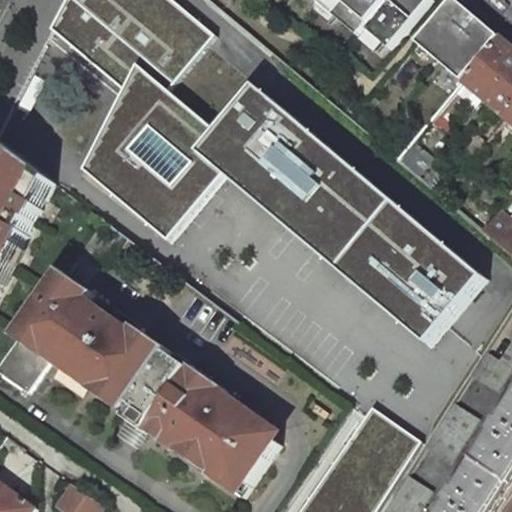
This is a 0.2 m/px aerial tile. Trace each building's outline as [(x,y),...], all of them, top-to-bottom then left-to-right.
[(343,272),(433,348),(489,280),(261,88),(222,134),(172,92),(218,36),(174,0),(70,0),(54,32),(129,94),(143,105),(127,122),(117,119),(88,173),(173,244),(229,176),(252,149),(367,244),(343,272)] [(326,0),(322,5),(365,41),(372,34),(394,53),(436,3),(433,0),(326,0)] [(503,39),(457,1),(422,46),(467,85),(503,39)] [(511,115),(511,46),(503,39),(467,85),(509,120),(511,115)] [(129,94),(117,119),(127,122),(143,105),(129,94)] [(48,202),(58,185),(0,141),(0,293),(2,290),(0,288),(0,281),(18,248),(23,250),(44,211),(39,208),(43,200),(48,202)] [(252,149),(229,176),(343,272),(367,244),(252,149)] [(48,202),(43,200),(39,208),(44,211),(48,202)] [(511,214),(505,209),(485,233),(511,255),(511,214)] [(83,252),(96,261),(118,231),(105,221),(83,252)] [(18,248),(0,281),(0,288),(2,290),(23,250),(18,248)] [(131,425),(151,439),(153,438),(154,438),(186,459),(187,457),(217,478),(217,479),(216,481),(247,502),(284,450),(255,428),(260,421),(229,397),(229,395),(195,370),(195,369),(178,356),(177,358),(144,335),(146,332),(67,276),(0,372),(0,376),(32,398),(55,365),(101,395),(99,399),(132,423),(131,425)] [(499,392),(511,372),(511,345),(501,362),(489,354),(475,376),(499,392)] [(481,421),(457,405),(428,449),(453,465),(481,421)] [(383,511),(428,442),(378,410),(312,511),(383,511)] [(501,511),(511,496),(511,414),(506,423),(504,422),(496,434),(498,436),(462,492),(460,491),(452,503),(454,505),(449,511),(501,511)] [(410,478),(388,511),(423,511),(435,493),(410,478)] [(0,511),(38,511),(39,511),(0,481),(0,511)] [(104,511),(106,510),(74,488),(61,508),(66,511),(104,511)]
